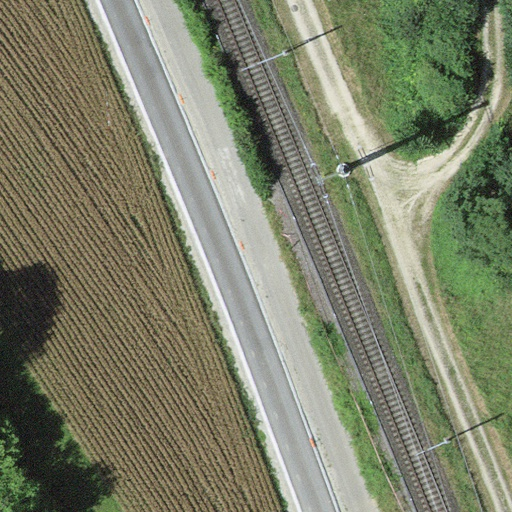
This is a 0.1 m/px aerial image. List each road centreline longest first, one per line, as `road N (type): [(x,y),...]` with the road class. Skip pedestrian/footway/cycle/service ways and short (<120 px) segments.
road 1 (track): [(302,0),(507,511)]
road 2 (track): [(386,205),(429,175),(484,100),(492,0)]
